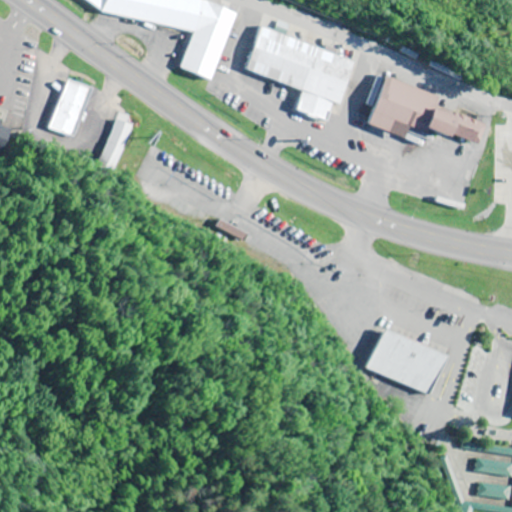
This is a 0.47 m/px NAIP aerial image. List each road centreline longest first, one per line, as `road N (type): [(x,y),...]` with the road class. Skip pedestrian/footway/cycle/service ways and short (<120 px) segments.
road 1 (primary): [(511,253),(396,226),(295,183),(28,0)]
road 2 (tertiary): [(511,106),(456,94),(245,0)]
